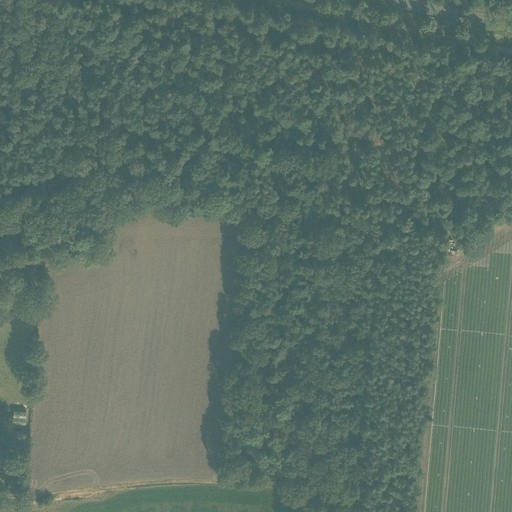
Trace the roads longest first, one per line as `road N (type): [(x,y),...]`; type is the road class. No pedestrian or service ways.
road 1 (track): [(351,511),(342,420),(362,245),(270,202),(83,177),(0,198)]
road 2 (track): [(348,483),(172,471),(80,491),(0,496)]
road 3 (tertiary): [(511,30),(374,0)]
